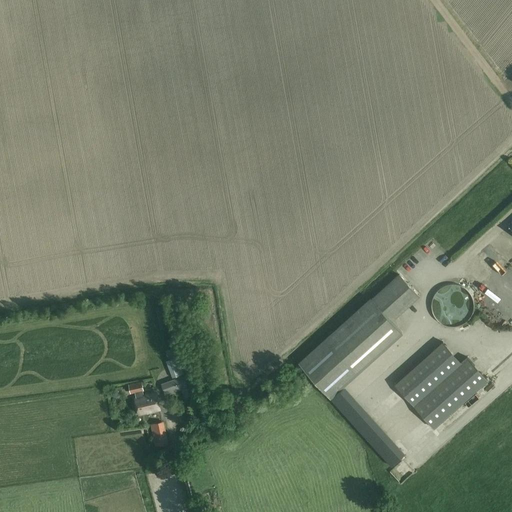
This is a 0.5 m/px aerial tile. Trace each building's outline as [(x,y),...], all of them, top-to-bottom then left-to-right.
[(463,272),(474,284),(481,277),(470,265),(463,272)] [(391,321),(418,296),(399,275),(299,364),(329,398),(401,333),(391,321)] [(180,355),(166,361),(172,378),(187,372),(180,355)] [(468,357),(414,405),(434,428),(488,380),(468,357)] [(188,375),(162,384),(165,394),(170,392),(171,393),(182,389),(182,388),(186,387),(189,397),(195,396),(188,375)] [(136,397),(135,397),(138,415),(160,410),(156,393),(144,396),(142,390),(143,390),(141,382),(129,385),(131,393),(135,392),(136,397)] [(363,407),(350,419),(391,464),(394,460),(400,466),(409,457),(363,407)] [(167,443),(166,437),(163,422),(152,425),(156,445),(167,443)] [(410,464),(401,472),(405,476),(413,468),(410,464)]
